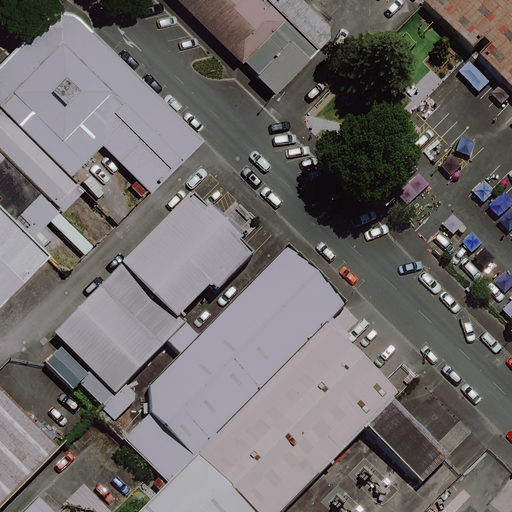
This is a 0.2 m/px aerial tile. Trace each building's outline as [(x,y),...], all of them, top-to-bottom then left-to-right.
[(301,50),(248,0),(163,0),(259,92),(301,50)] [(248,0),(301,50),(323,26),(295,0),(248,0)] [(511,104),(511,0),(424,0),(417,7),(410,15),(507,109),(511,104)] [(116,89),(116,90),(48,23),(0,71),(0,289),(22,268),(12,259),(69,201),(50,183),(86,147),(135,195),(179,151),(116,89)] [(213,209),(197,193),(128,264),(184,318),(218,284),(224,289),(260,252),(247,240),(250,237),(217,205),(213,209)] [(148,389),(151,415),(128,440),(174,484),(203,455),(332,323),(353,303),(295,244),(202,336),(190,324),(171,343),(183,355),(148,389)] [(184,318),(128,264),(58,334),(96,371),(92,375),(64,347),(47,365),(74,392),(83,385),(117,422),(138,401),(138,394),(129,386),(171,343),(190,324),(184,318)] [(286,511),(403,392),(332,323),(203,455),(261,511),(286,511)] [(0,410),(0,511),(50,463),(0,410)] [(261,511),(203,455),(174,484),(146,511),(261,511)] [(57,511),(43,497),(28,511),(57,511)]
